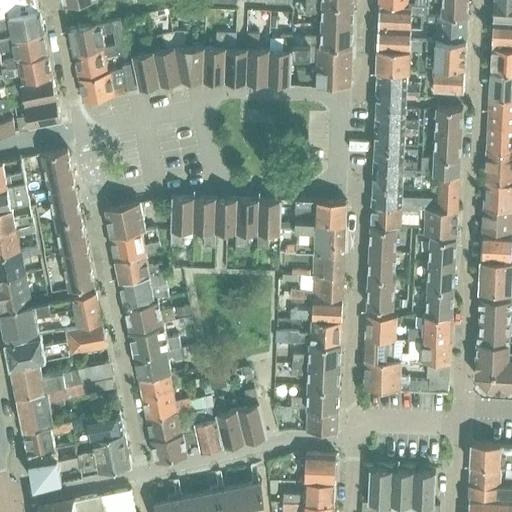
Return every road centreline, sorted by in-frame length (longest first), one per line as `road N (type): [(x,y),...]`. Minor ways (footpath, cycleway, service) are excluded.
road 1 (residential): [(481,0),(459,408)]
road 2 (residential): [(79,134),(142,470)]
road 3 (residential): [(352,418),(358,201),(343,185)]
road 4 (residential): [(142,470),(290,439),(350,440)]
road 5 (residential): [(204,109),(219,179),(343,185)]
road 6 (residential): [(348,98),(223,93),(204,109)]
road 7 (residential): [(4,500),(142,470)]
road 8 (residential): [(79,134),(50,0)]
road 9 (residential): [(79,134),(204,109)]
